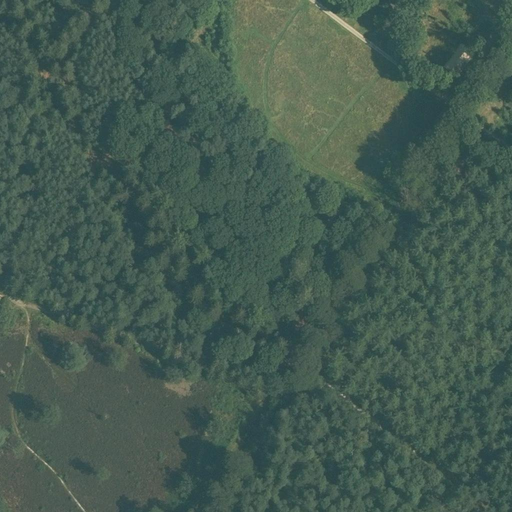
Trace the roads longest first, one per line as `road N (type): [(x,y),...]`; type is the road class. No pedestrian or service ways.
road 1 (track): [(303,0),(263,79),(272,124),(297,156),(335,173),(357,171),(416,78)]
road 2 (track): [(511,177),(479,153),(447,158),(399,218),(360,237),(287,360)]
road 3 (track): [(447,102),(310,0)]
